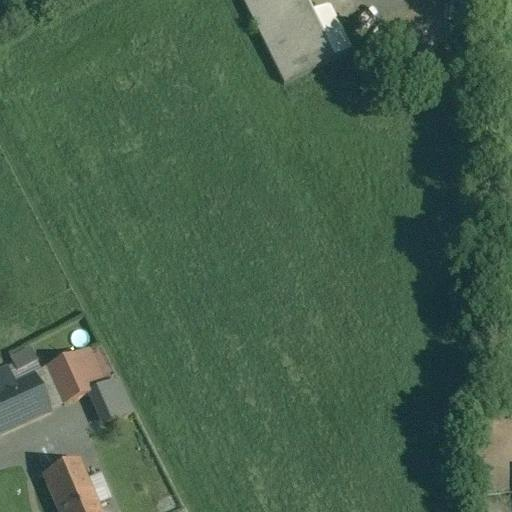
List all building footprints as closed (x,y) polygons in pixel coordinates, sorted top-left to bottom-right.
[(317,0),(240,0),(283,86),(345,55),(317,0)] [(88,350),(47,369),(48,371),(64,407),(105,388),(88,350)] [(29,351),(10,361),(17,373),(36,363),(29,351)] [(7,370),(0,373),(0,392),(14,386),(7,370)] [(64,407),(48,371),(33,378),(49,413),(64,407)] [(14,386),(0,392),(0,435),(49,413),(33,378),(14,386)] [(120,387),(104,394),(108,403),(113,401),(124,396),(120,387)] [(124,396),(113,401),(119,412),(130,406),(124,396)] [(97,511),(77,463),(42,478),(56,511),(97,511)]
